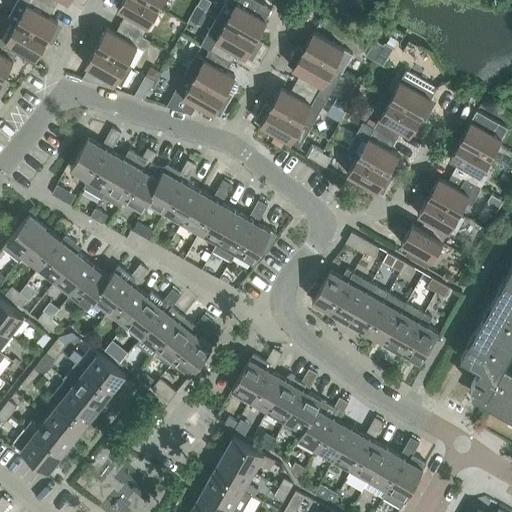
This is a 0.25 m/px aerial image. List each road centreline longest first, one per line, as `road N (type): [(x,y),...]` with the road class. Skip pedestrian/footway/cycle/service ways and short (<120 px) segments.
road 1 (residential): [(463,445),(286,317)]
road 2 (residential): [(321,225),(385,214),(443,109)]
road 3 (residential): [(265,318),(163,453)]
road 4 (residential): [(227,142),(64,98)]
road 5 (residential): [(130,243),(265,318)]
road 6 (residential): [(321,225),(311,207),(227,142)]
road 7 (residential): [(227,142),(285,34)]
